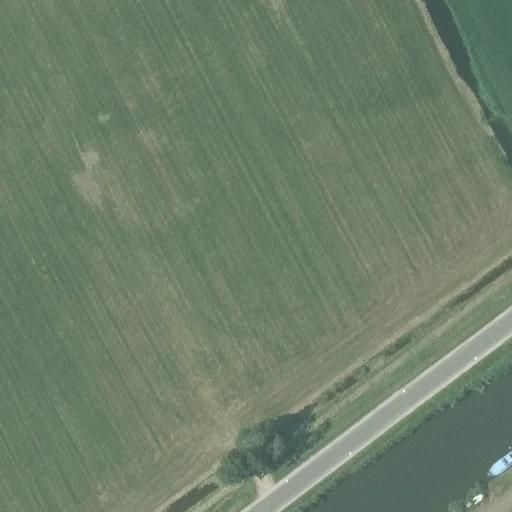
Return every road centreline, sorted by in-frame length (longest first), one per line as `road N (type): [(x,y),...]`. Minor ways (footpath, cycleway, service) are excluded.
road 1 (track): [(229,434),(0,166)]
road 2 (unclassified): [(258,511),(511,321)]
